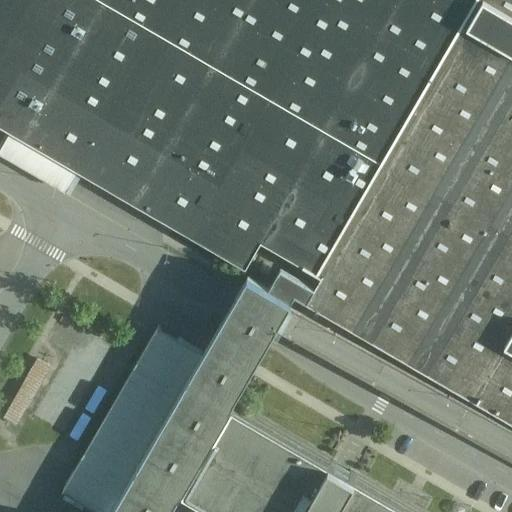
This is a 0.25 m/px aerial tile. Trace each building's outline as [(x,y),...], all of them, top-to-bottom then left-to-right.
[(328,272),(480,0),(0,0),(0,118),(13,126),(0,148),(71,186),(83,166),(251,263),(266,237),(328,272)] [(511,0),(480,0),(328,272),(320,285),(313,298),(511,415),(511,0)] [(201,354),(107,511),(177,511),(190,491),(241,405),(259,374),(266,361),(270,355),(281,336),(296,311),(302,300),(306,294),(313,298),(320,285),(283,264),(272,282),(251,269),(229,305),(218,325),(215,331),(207,344),(201,354)] [(51,345),(67,354),(34,416),(67,434),(116,341),(67,315),(51,345)] [(74,511),(107,511),(201,354),(158,329),(58,503),(74,511)] [(19,423),(53,363),(38,355),(4,415),(19,423)] [(241,405),(190,491),(227,511),(426,511),(344,465),(241,405)]
